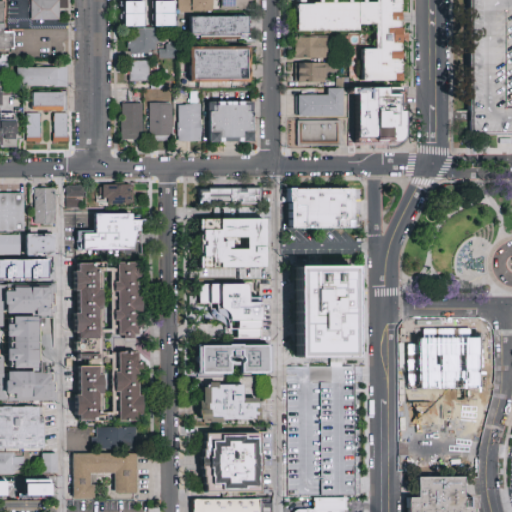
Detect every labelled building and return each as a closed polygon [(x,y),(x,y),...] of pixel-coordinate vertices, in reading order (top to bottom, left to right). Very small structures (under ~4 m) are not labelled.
[(30,0),(30,20),(58,20),(58,0),(30,0)] [(211,0),(177,0),(177,12),(211,12),(211,0)] [(215,0),(215,8),(247,8),(247,0),(215,0)] [(398,0),(294,0),(294,31),(355,31),(355,25),(372,25),(372,49),(358,49),(358,81),(398,81),(398,0)] [(511,0),(468,0),(468,134),(511,134),(511,0)] [(1,1),(0,1),(0,49),(11,49),(11,31),(1,31),(1,1)] [(150,1),(150,28),(141,28),(141,1),(120,1),(120,27),(128,27),(128,52),(156,52),(156,27),(172,27),(172,1),(150,1)] [(247,15),(187,16),(187,38),(247,37),(247,15)] [(292,38),(292,57),(330,57),(330,38),(292,38)] [(158,44),(158,58),(174,58),(174,44),(158,44)] [(247,82),(247,46),(187,46),(187,82),(247,82)] [(127,81),(147,81),(147,61),(127,61),(127,81)] [(293,63),(293,82),(324,82),(324,73),(332,73),(332,63),(293,63)] [(15,67),(15,86),(66,86),(66,67),(15,67)] [(349,141),(402,141),(402,88),(349,89),(349,141)] [(324,95),(294,95),(294,116),(341,116),(341,89),(324,89),(324,95)] [(30,92),(30,110),(66,110),(66,92),(30,92)] [(252,101),(206,101),(206,141),(252,141),(252,101)] [(120,139),(140,139),(140,103),(120,103),(120,139)] [(148,103),(148,140),(171,140),(171,103),(148,103)] [(176,141),(199,141),(199,103),(176,103),(176,141)] [(25,113),(25,142),(39,142),(39,113),(25,113)] [(66,142),(66,113),(52,113),(52,142),(66,142)] [(0,146),(14,147),(15,120),(0,119),(0,146)] [(295,146),(339,146),(339,120),(295,120),(295,146)] [(129,184),(99,184),(99,202),(129,202),(129,184)] [(81,186),(64,186),(64,208),(81,208),(81,186)] [(33,224),(52,224),(52,188),(33,188),(33,224)] [(258,188),(197,188),(197,205),(258,205),(258,188)] [(286,189),(286,228),(352,228),(352,189),(286,189)] [(22,192),(0,192),(0,231),(22,231),(22,192)] [(129,213),(92,213),(92,232),(75,232),(76,250),(132,250),(132,233),(140,233),(140,219),(129,219),(129,213)] [(262,268),(262,218),(197,218),(197,268),(262,268)] [(24,235),(0,235),(0,255),(24,255),(24,235)] [(34,235),(34,251),(50,251),(50,235),(34,235)] [(0,278),(26,278),(26,258),(0,258),(0,278)] [(138,262),(113,262),(113,338),(138,338),(138,262)] [(99,421),(102,263),(75,263),(72,420),(99,421)] [(352,266),(293,266),(293,357),(352,357),(352,266)] [(0,284),(0,333),(1,314),(47,314),(47,305),(53,305),(53,285),(0,284)] [(260,302),(246,302),(246,284),(198,284),(198,305),(211,305),(211,320),(223,320),(223,323),(235,323),(235,338),(260,338),(260,302)] [(0,400),(50,400),(50,372),(43,372),(43,361),(36,361),(37,319),(6,318),(6,346),(4,346),(4,361),(10,361),(10,370),(1,370),(1,352),(0,352),(0,400)] [(236,374),(270,373),(270,344),(193,345),(193,374),(229,374),(229,366),(236,366),(236,374)] [(114,421),(139,421),(139,352),(114,352),(114,421)] [(197,383),(197,423),(258,422),(258,397),(242,397),(242,383),(197,383)] [(435,419),(465,419),(465,401),(435,401),(435,419)] [(0,448),(41,449),(41,406),(0,406),(0,448)] [(134,427),(97,427),(97,448),(134,448),(134,427)] [(259,493),(259,433),(199,433),(199,493),(259,493)] [(0,474),(22,474),(22,452),(0,452),(0,474)] [(56,473),(55,453),(39,453),(40,474),(56,473)] [(135,453),(71,453),(71,499),(92,499),(91,473),(112,473),(113,493),(135,493),(135,453)] [(405,497),(405,511),(472,511),(472,510),(472,495),(461,495),(461,477),(414,477),(414,497),(405,497)] [(21,496),(47,496),(47,479),(21,479),(21,496)] [(0,497),(8,497),(8,482),(0,482),(0,497)] [(194,511),(194,501),(223,500),(261,499),(261,511),(194,511)] [(333,511),(291,511),(291,502),(333,501),(333,511)]
